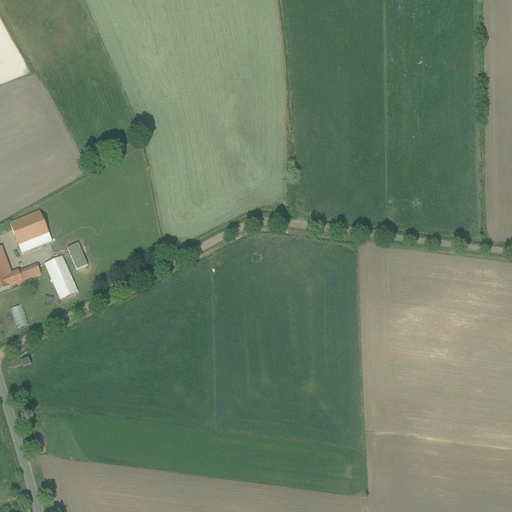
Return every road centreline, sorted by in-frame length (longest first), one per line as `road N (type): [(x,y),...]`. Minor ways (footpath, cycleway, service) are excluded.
road 1 (track): [(511,253),(260,221),(0,353)]
road 2 (unclassified): [(0,387),(37,511)]
